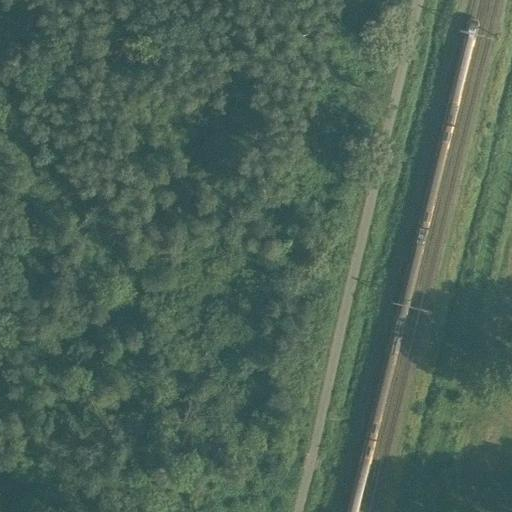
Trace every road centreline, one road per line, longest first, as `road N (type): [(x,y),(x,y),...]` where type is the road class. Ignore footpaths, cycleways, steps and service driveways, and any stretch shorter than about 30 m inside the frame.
road 1 (unclassified): [(298,511),(420,0)]
road 2 (track): [(404,511),(511,151)]
